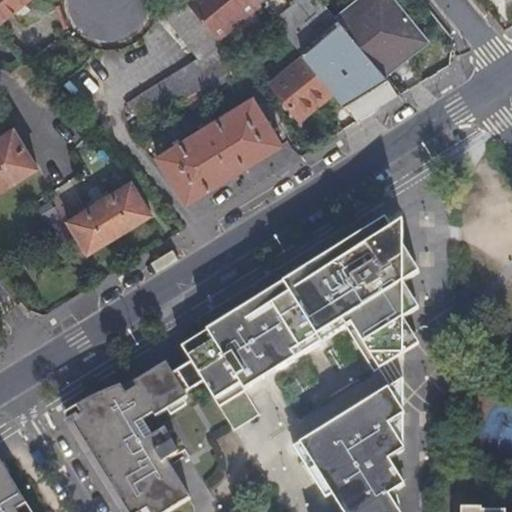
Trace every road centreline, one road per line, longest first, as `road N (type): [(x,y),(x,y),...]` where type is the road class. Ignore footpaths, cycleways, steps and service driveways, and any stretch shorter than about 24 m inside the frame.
road 1 (secondary): [(47,364),(507,77)]
road 2 (residential): [(10,387),(87,511)]
